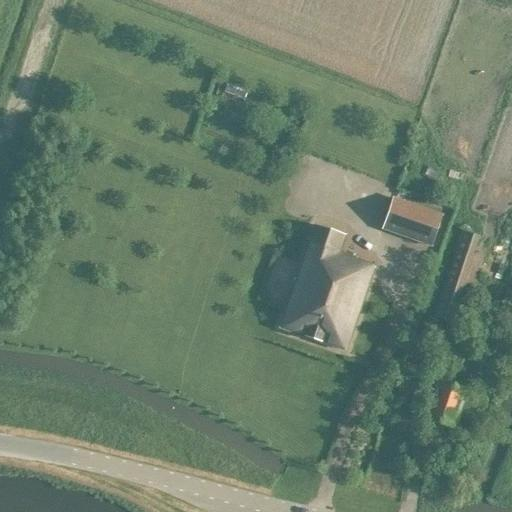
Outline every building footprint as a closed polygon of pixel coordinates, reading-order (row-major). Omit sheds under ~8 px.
[(381,228),(431,244),(442,210),(394,194),(381,228)] [(338,251),(344,232),(314,222),(279,325),(345,348),(374,263),(338,251)] [(432,316),(447,322),(477,233),(461,228),(432,316)] [(480,280),(484,293),(498,289),(495,276),(480,280)] [(426,416),(452,426),(457,412),(478,420),(487,397),(438,381),(426,416)]
